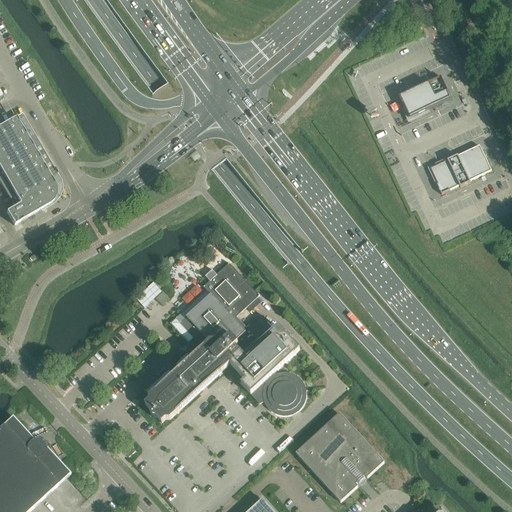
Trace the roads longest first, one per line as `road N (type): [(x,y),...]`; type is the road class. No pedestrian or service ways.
road 1 (primary): [(219,116),(377,314),(511,447)]
road 2 (primary): [(511,412),(417,319),(241,98)]
road 3 (unclassified): [(123,480),(0,346)]
road 4 (unclassified): [(87,202),(0,52)]
road 5 (unclassified): [(87,202),(129,182),(219,116)]
road 6 (unclassified): [(208,101),(87,202)]
road 7 (tertiary): [(241,98),(356,0)]
road 8 (primary): [(133,0),(208,101)]
road 9 (tertiary): [(321,0),(227,81)]
